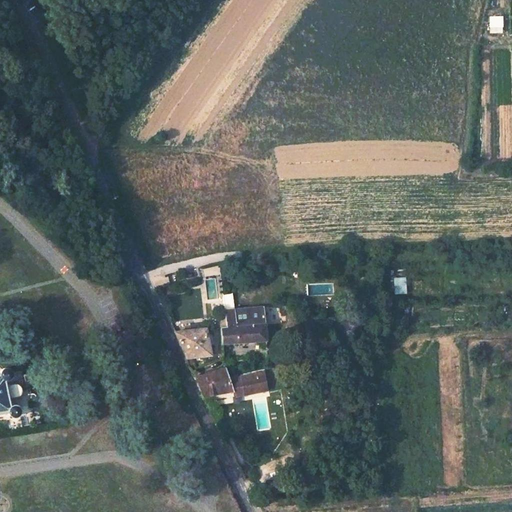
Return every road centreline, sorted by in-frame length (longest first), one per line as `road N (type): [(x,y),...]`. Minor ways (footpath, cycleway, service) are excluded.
road 1 (secondary): [(139,272),(6,0)]
road 2 (secondary): [(139,272),(249,511)]
road 3 (track): [(85,155),(195,0)]
